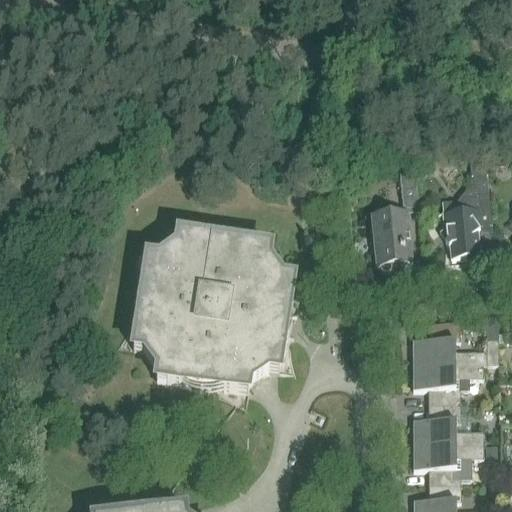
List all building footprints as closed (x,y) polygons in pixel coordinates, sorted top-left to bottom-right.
[(486,158),(470,160),(470,161),(472,180),(473,180),(488,179),(486,158)] [(404,212),(419,211),(415,172),(400,173),(404,212)] [(446,232),(440,236),(447,246),(446,247),(449,252),(450,251),(451,253),(453,265),(480,262),(479,253),(478,237),(481,235),(478,231),(493,230),(491,210),(490,197),(489,195),(475,197),(467,198),(457,210),(457,217),(445,218),(446,232)] [(393,272),(393,270),(413,268),(411,248),(408,217),(372,221),(377,272),(381,272),(381,273),(382,274),(382,275),(383,276),(385,276),(386,277),(387,277),(389,277),(390,276),(391,275),(392,274),(392,273),(393,272)] [(305,250),(316,249),(315,238),(304,240),(305,250)] [(135,343),(134,354),(145,356),(158,374),(157,385),(167,387),(181,389),(183,379),(202,388),(204,388),(225,386),(224,396),(238,398),(249,399),(251,388),(268,375),(280,376),(282,366),(284,352),(274,350),(279,338),(279,337),(266,335),(269,320),(282,321),(282,320),(281,308),(291,309),(293,295),(294,284),(283,282),(270,264),(271,253),(269,253),(261,251),(246,249),(245,258),(226,250),(223,250),(202,252),(204,242),(190,240),(179,239),(177,250),(159,263),(148,262),(146,272),(143,286),(154,288),(145,307),(145,310),(147,331),(137,329),(135,343)] [(429,346),(413,346),(413,358),(416,358),(416,370),(414,370),(414,371),(484,370),(484,371),(487,371),(487,370),(487,368),(487,357),(456,357),(456,347),(461,347),(461,338),(461,326),(434,330),(434,331),(434,346),(429,346)] [(499,345),(487,345),(487,357),(487,368),(487,370),(499,370),(499,345)] [(416,384),(413,384),(414,396),(428,395),(434,395),(434,411),(461,411),(461,396),(469,396),(469,384),(484,384),(484,371),(484,370),(414,371),(414,372),(416,372),(416,384)] [(434,426),(414,426),(414,438),(417,438),(417,450),(415,450),(415,451),(484,450),(484,437),(456,437),(456,427),(461,427),(461,411),(434,411),(434,426)] [(417,464),(414,464),(414,476),(429,476),(435,475),(435,491),(461,491),(461,485),(472,484),(472,464),(484,464),(484,450),(415,451),(415,452),(417,452),(417,464)] [(486,451),(486,462),(500,463),(500,451),(486,451)] [(435,506),(414,506),(414,511),(456,511),(457,507),(461,507),(461,491),(435,491),(435,506)]
